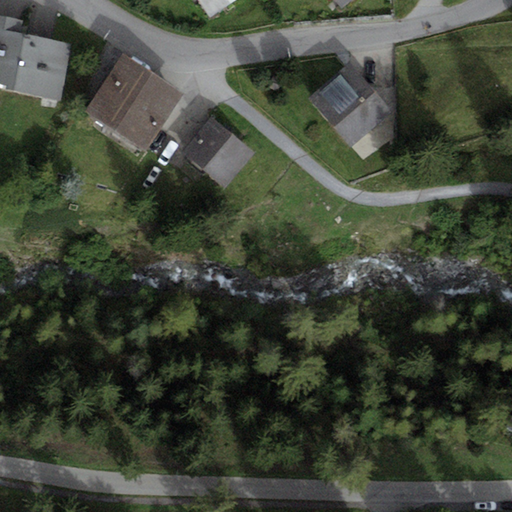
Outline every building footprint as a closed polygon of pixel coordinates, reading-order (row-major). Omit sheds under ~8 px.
[(198,0),(210,17),(234,0),(198,0)] [(5,91),(62,101),(72,43),(20,34),(22,20),(0,16),(0,84),(7,85),(5,91)] [(182,94),(123,54),(85,111),(144,151),(182,94)] [(391,111),(349,63),(308,99),(349,147),(391,111)] [(211,117),(182,152),(226,188),(255,152),(211,117)]
